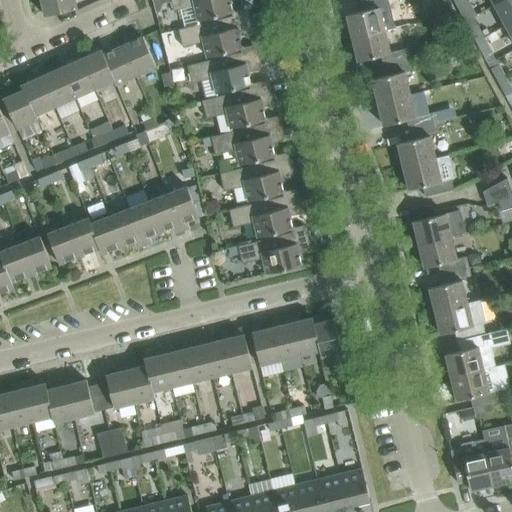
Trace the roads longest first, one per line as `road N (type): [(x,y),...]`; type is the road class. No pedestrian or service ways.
road 1 (residential): [(0,364),(372,273)]
road 2 (residential): [(372,273),(297,0)]
road 3 (residential): [(433,511),(372,273)]
road 4 (residential): [(20,53),(132,3)]
